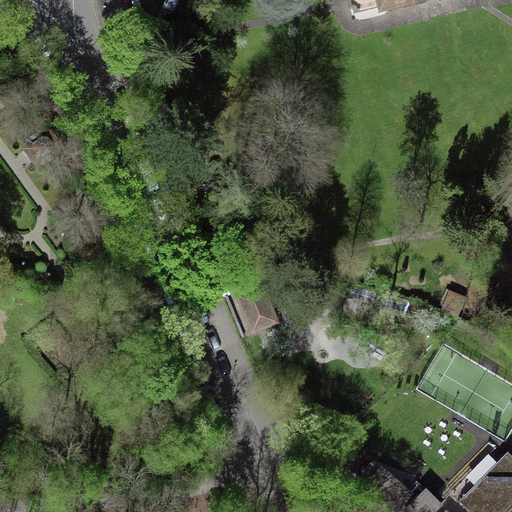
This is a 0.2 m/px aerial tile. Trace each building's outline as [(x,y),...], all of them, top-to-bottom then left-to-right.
[(127,0),(128,1),(129,4),(131,7),(133,9),(134,12),(135,13),(135,15),(136,16),(136,19),(136,21),(135,23),(134,24),(136,26),(138,27),(142,28),(143,29),(145,29),(147,29),(149,28),(150,27),(152,26),(153,25),(153,23),(157,25),(150,73),(152,73),(159,21),(170,0),(127,0)] [(348,0),(350,6),(352,6),(353,6),(354,8),(355,8),(355,9),(356,10),(357,10),(358,9),(379,4),(380,4),(381,4),(382,4),(383,5),(384,5),(403,0),(404,0),(404,1),(407,0),(348,0)] [(42,131),(29,140),(27,147),(26,148),(30,154),(35,161),(36,160),(43,161),(56,152),(59,144),(50,132),(42,131)] [(96,231),(80,233),(83,263),(99,261),(98,246),(96,231)] [(245,311),(253,330),(276,320),(261,284),(238,294),(245,311)] [(285,299),(289,324),(302,321),(314,319),(310,294),(285,299)] [(487,453),(441,502),(425,487),(402,511),(511,511),(511,456),(507,452),(497,463),(487,453)] [(374,475),(367,483),(397,511),(414,494),(383,465),(374,475)]
